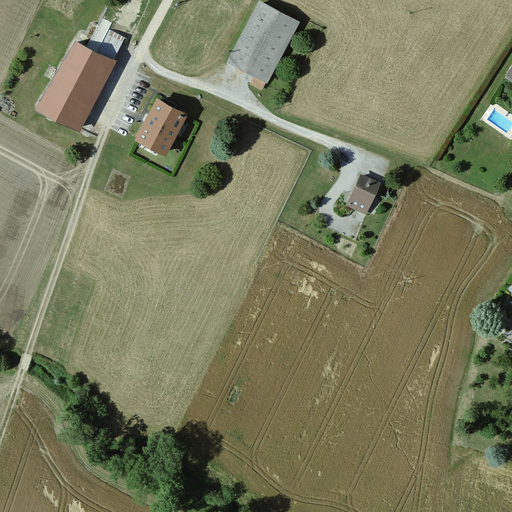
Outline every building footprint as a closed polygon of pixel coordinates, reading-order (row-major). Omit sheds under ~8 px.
[(260,5),(230,61),(256,74),(266,80),(296,24),(260,5)] [(120,38),(99,26),(88,49),(109,60),(117,45),(120,38)] [(88,49),(77,44),(37,108),(73,127),(109,60),(88,49)] [(256,74),(251,84),(261,89),(266,80),(256,74)] [(185,113),(157,99),(137,137),(165,152),(184,115),(185,113)] [(378,183),(361,176),(349,205),(365,212),(378,183)]
